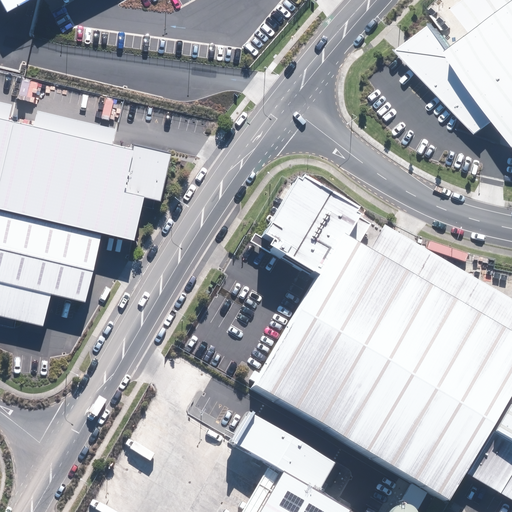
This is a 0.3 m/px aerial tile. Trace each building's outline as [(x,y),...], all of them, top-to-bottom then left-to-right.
[(511,0),(449,0),(409,30),(493,119),(511,104),(511,0)] [(147,108),(125,102),(123,112),(144,118),(147,108)] [(0,107),(0,196),(143,231),(154,187),(132,181),(141,142),(0,107)] [(256,381),(452,497),(511,397),(511,293),(389,221),(374,247),(352,234),(367,208),(310,174),(266,248),(317,279),(256,381)] [(102,224),(0,199),(0,304),(34,313),(43,280),(86,290),(102,224)] [(336,511),(344,499),(315,482),(330,456),(242,405),(224,435),(274,464),(267,475),(260,487),(251,502),(244,511),(336,511)] [(511,407),(498,431),(511,438),(511,407)] [(472,474),(500,491),(511,471),(511,438),(498,431),(472,474)] [(511,471),(500,491),(511,497),(511,471)] [(403,511),(404,508),(404,503),(402,499),(399,495),(395,493),(390,493),(385,493),(381,496),(378,499),(376,503),(376,508),(377,511),(403,511)]
